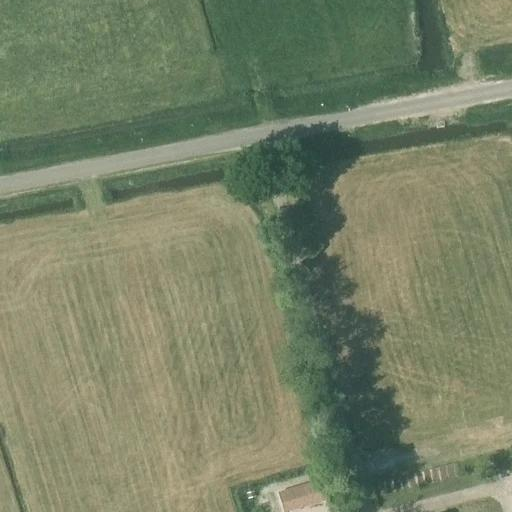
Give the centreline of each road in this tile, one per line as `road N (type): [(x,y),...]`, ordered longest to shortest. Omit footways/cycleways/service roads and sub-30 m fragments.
road 1 (unknown): [(267,134),(356,511)]
road 2 (unclassified): [(0,187),(267,134)]
road 3 (unclassified): [(511,89),(267,134)]
